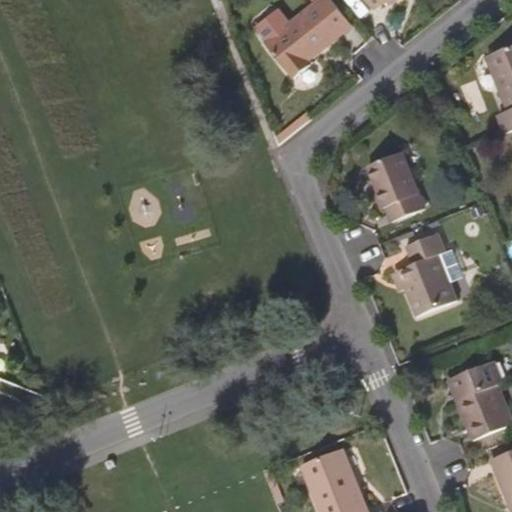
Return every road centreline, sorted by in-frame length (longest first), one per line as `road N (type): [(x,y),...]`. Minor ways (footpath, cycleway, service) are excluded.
road 1 (residential): [(355,334),(285,161),(490,0)]
road 2 (residential): [(0,474),(355,334)]
road 3 (residential): [(426,511),(373,381)]
